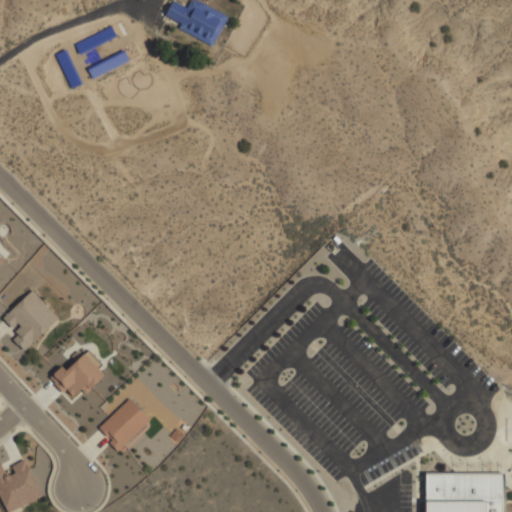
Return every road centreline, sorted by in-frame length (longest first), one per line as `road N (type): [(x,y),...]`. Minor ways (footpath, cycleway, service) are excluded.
road 1 (residential): [(0,175),(314,493),(320,511)]
road 2 (residential): [(78,486),(64,449),(0,384)]
